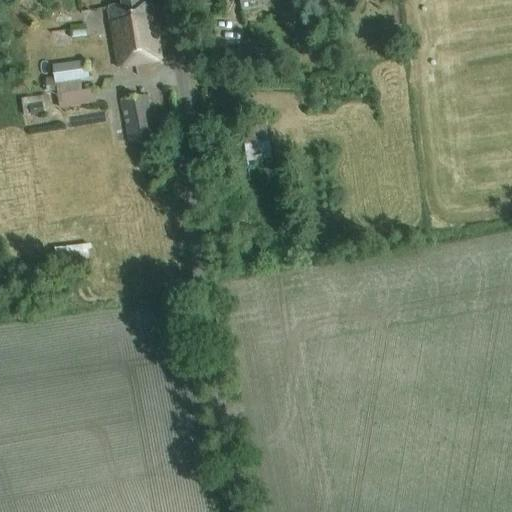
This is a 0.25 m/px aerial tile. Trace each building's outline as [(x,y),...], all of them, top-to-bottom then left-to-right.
[(161,61),(151,2),(140,4),(138,0),(120,0),(121,7),(107,9),(118,69),(161,61)] [(274,0),(240,0),(242,12),(261,8),(260,3),(274,0)] [(254,50),(228,55),(232,75),(258,70),(254,50)] [(86,61),(53,66),(55,84),(88,80),(86,61)] [(147,96),(120,101),(128,143),(155,138),(147,96)] [(250,142),(251,160),(277,158),(275,140),(250,142)] [(57,272),(93,267),(90,245),(54,250),(57,272)]
